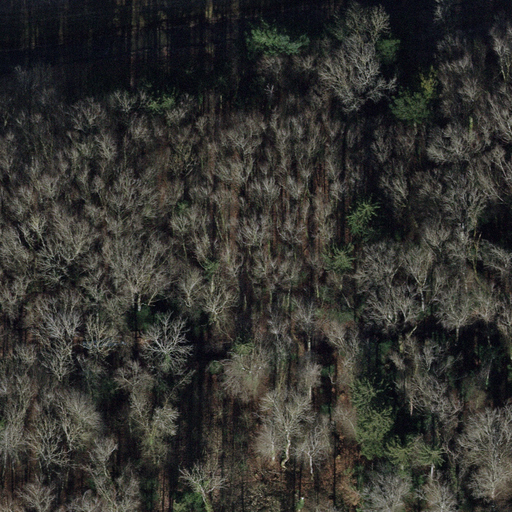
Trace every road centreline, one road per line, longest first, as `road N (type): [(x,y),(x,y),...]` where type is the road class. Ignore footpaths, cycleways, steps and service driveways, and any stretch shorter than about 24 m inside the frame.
road 1 (track): [(0,82),(511,15)]
road 2 (track): [(511,318),(0,367)]
